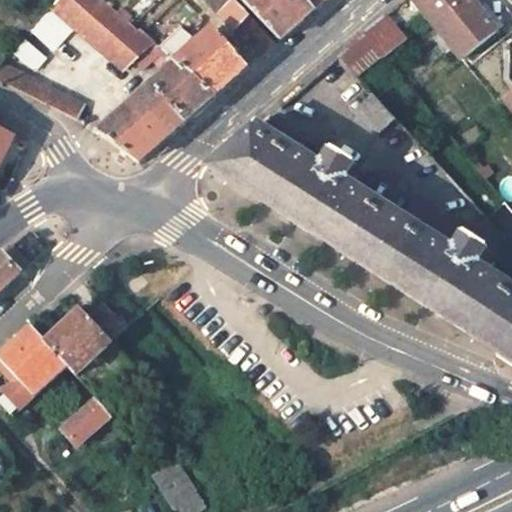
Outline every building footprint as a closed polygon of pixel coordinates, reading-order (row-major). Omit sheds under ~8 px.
[(159,51),(128,25),(106,7),(98,0),(61,0),(32,32),(52,50),(74,28),(123,69),(134,57),(145,67),(159,51)] [(202,0),(209,7),(221,19),(243,41),(250,34),(259,43),(253,48),(262,57),(267,53),(275,46),(230,0),(202,0)] [(238,0),(279,42),(309,16),(327,0),(238,0)] [(472,0),(411,0),(463,61),(498,32),(472,0)] [(162,54),(176,66),(215,99),(249,69),(216,30),(191,51),(185,46),(196,36),(180,21),(164,37),(171,44),(162,54)] [(375,25),(364,34),(379,52),(389,43),(375,25)] [(379,52),(364,34),(338,57),(358,79),(383,57),(379,52)] [(44,59),(24,40),(14,52),(34,70),(44,59)] [(1,65),(0,66),(0,82),(77,124),(86,110),(1,65)] [(139,165),(185,125),(215,99),(176,66),(97,137),(139,165)] [(396,120),(374,96),(354,113),(377,137),(396,120)] [(264,127),(261,124),(209,169),(296,225),(367,269),(429,309),(511,362),(511,293),(380,210),(385,204),(380,201),(376,208),(258,132),(264,127)] [(0,155),(11,134),(0,128),(0,155)] [(324,165),(346,180),(356,165),(334,151),(324,165)] [(456,249),(479,264),(488,250),(466,234),(456,249)] [(0,292),(20,274),(3,255),(0,258),(0,292)] [(80,311),(49,341),(68,364),(77,376),(116,339),(89,309),(94,304),(80,287),(69,297),(80,311)] [(36,393),(68,364),(49,341),(37,327),(17,346),(8,354),(3,358),(15,372),(12,376),(24,391),(29,388),(36,393)] [(62,427),(65,430),(79,445),(111,417),(95,396),(62,427)] [(147,443),(189,511),(204,511),(205,511),(174,463),(168,465),(153,438),(147,443)] [(167,511),(189,511),(147,443),(133,453),(167,511)]
